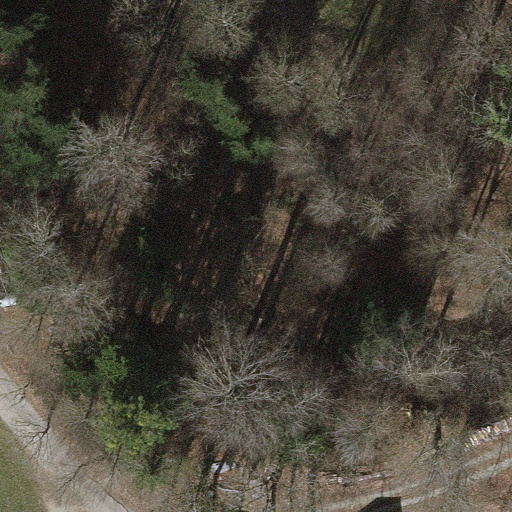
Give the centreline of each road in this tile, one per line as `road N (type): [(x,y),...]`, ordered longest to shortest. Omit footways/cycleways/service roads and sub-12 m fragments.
road 1 (track): [(350,511),(511,454)]
road 2 (unclassified): [(0,390),(111,511)]
